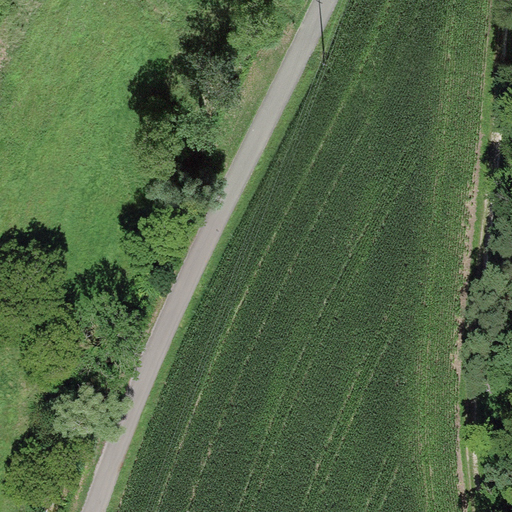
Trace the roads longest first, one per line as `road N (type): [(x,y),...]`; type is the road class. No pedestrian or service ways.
road 1 (unclassified): [(86,511),(181,283),(323,0)]
road 2 (track): [(511,3),(476,256)]
road 3 (track): [(487,511),(476,256)]
